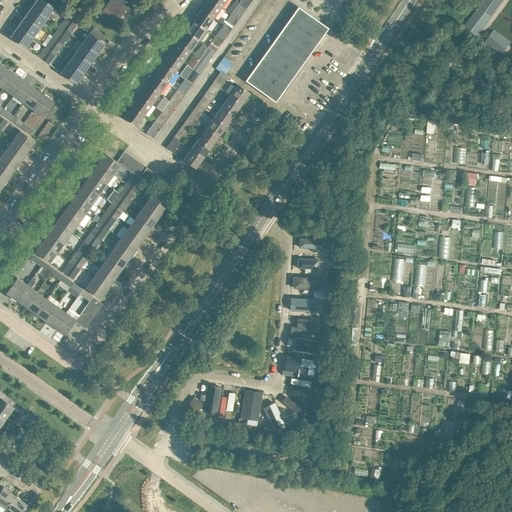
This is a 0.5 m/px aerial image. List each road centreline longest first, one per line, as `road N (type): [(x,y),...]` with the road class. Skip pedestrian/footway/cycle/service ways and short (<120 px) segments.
road 1 (track): [(168,433),(348,463),(380,160),(511,176)]
road 2 (residential): [(168,433),(199,377),(272,382),(287,243),(260,220)]
road 3 (secondary): [(260,220),(408,0)]
road 4 (secondary): [(111,436),(260,220)]
road 5 (residential): [(79,363),(205,188)]
road 6 (residential): [(152,147),(256,0)]
road 7 (residential): [(0,226),(88,102)]
road 8 (track): [(369,296),(511,314)]
road 9 (track): [(376,206),(511,223)]
road 10 (residential): [(111,118),(173,34),(167,9)]
road 11 (residential): [(88,102),(167,9)]
